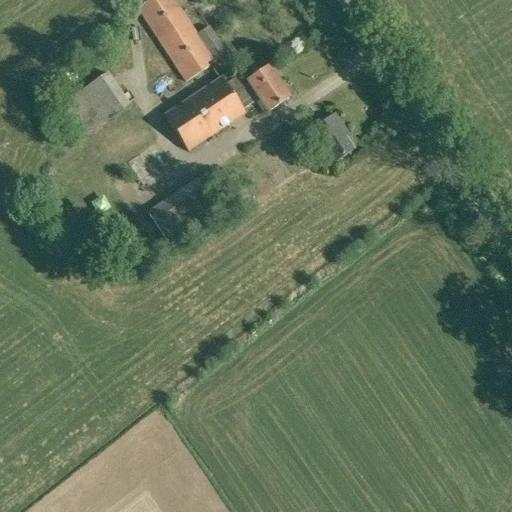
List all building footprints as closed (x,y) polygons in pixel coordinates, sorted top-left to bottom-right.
[(196,35),(173,0),(150,0),(137,10),(184,84),(229,54),(209,27),(196,35)] [(289,98),(269,68),(246,82),(248,85),(245,86),(239,77),(225,85),(220,78),(164,116),(188,153),(246,115),(243,111),(258,100),(267,113),(289,98)] [(85,136),(130,106),(108,74),(63,103),(85,136)] [(332,164),(354,149),(347,138),(348,137),(334,116),(310,132),(332,164)] [(215,193),(227,186),(215,169),(204,176),(215,193)] [(201,176),(146,213),(168,246),(223,209),(214,195),(202,178),(201,176)]
